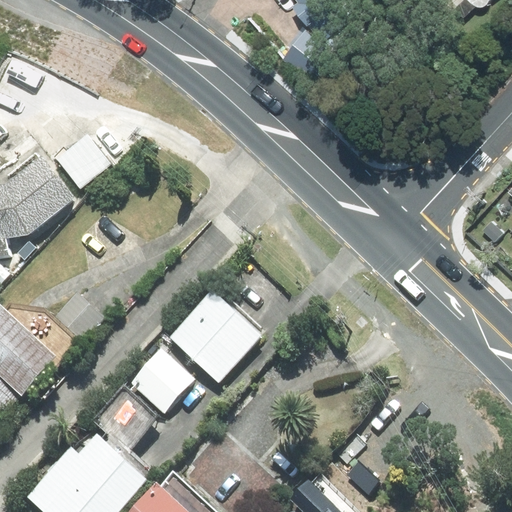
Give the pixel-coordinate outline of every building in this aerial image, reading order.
[(308,0),(310,3),(304,8),(318,27),(321,25),(338,48),(367,26),(354,9),(366,0),(308,0)] [(0,258),(18,256),(16,240),(41,238),(91,198),(86,192),(121,165),(97,135),(64,161),(59,155),(19,187),(0,189),(0,258)] [(489,224),(481,234),(494,245),(502,235),(489,224)] [(0,267),(0,281),(10,281),(8,267),(0,267)] [(228,290),(183,338),(230,384),(276,336),(228,290)] [(0,429),(35,394),(39,397),(116,317),(90,292),(68,315),(63,309),(29,305),(26,309),(21,304),(0,326),(0,429)] [(62,479),(44,499),(57,511),(136,511),(166,479),(140,455),(178,414),(176,412),(206,379),(173,348),(105,422),(119,435),(99,455),(91,448),(70,471),(64,465),(55,474),(62,479)] [(401,400),(355,441),(389,479),(435,438),(401,400)] [(222,511),(184,475),(148,511),(222,511)]
